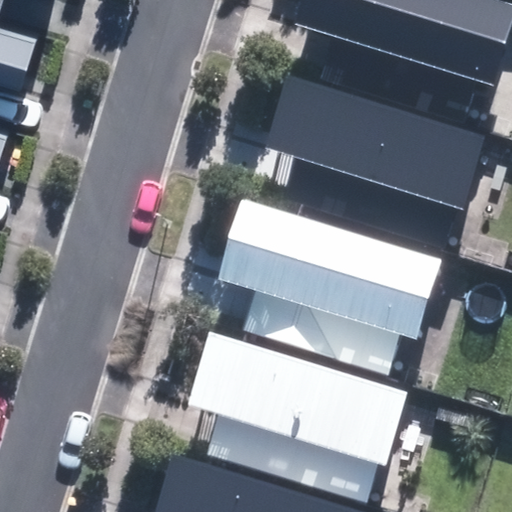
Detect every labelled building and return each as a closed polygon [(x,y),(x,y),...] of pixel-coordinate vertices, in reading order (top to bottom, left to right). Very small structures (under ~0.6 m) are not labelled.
[(0,0),(0,175),(8,178),(24,120),(0,113),(0,69),(1,66),(38,76),(51,31),(8,19),(13,0),(0,0)] [(511,47),(511,10),(472,0),(310,0),(299,43),(500,95),(511,47)] [(493,139),(300,75),(274,159),(468,220),(493,139)] [(451,268),(239,205),(223,254),(239,260),(229,290),(259,299),(248,336),(398,380),(412,335),(430,340),(451,268)] [(210,458),(372,507),(382,471),(393,474),(415,399),(216,340),(194,413),(221,421),(210,458)] [(350,511),(184,456),(165,511),(350,511)]
